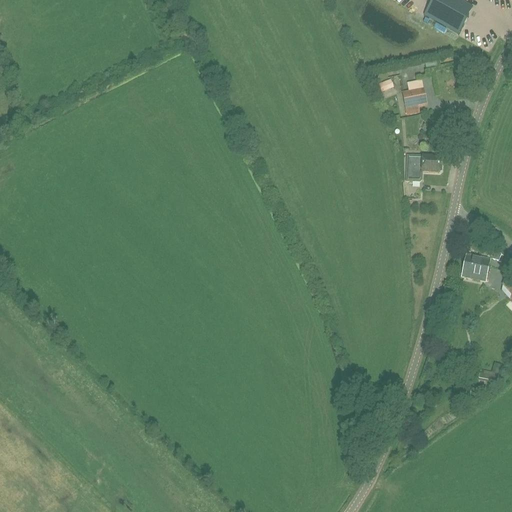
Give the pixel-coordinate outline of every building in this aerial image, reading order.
[(432,0),(424,15),(425,16),(458,35),(459,35),(469,17),(468,17),(438,0),(432,0)] [(394,89),(391,81),(374,87),(377,95),(394,89)] [(427,106),(425,96),(423,90),(402,94),(407,115),(419,113),(418,108),(427,106)] [(407,156),(406,182),(420,183),(422,181),(422,173),(439,173),(439,172),(441,172),(442,171),(442,166),(441,165),(440,165),(440,159),(432,159),(432,157),(423,157),(407,156)] [(493,260),(501,263),(504,257),(495,253),(493,260)] [(490,261),(466,256),(462,277),(486,282),(490,261)] [(511,280),(510,278),(503,285),(511,295),(511,297),(511,299),(511,300),(511,280)] [(478,380),(493,383),(497,383),(499,375),(480,371),(478,380)]
